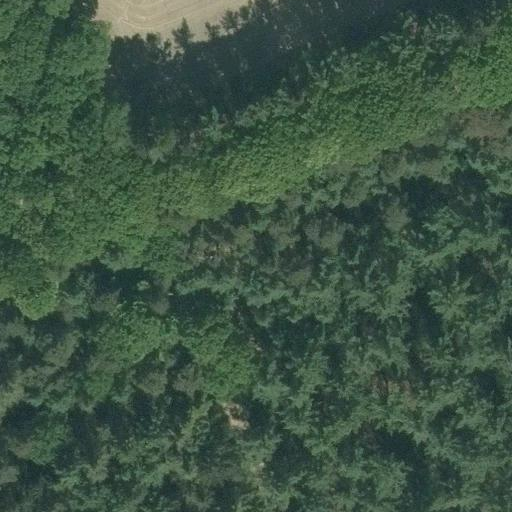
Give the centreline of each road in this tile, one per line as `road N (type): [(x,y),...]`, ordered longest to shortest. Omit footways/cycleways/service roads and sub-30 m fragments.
road 1 (track): [(0,220),(511,9)]
road 2 (track): [(271,511),(72,0)]
